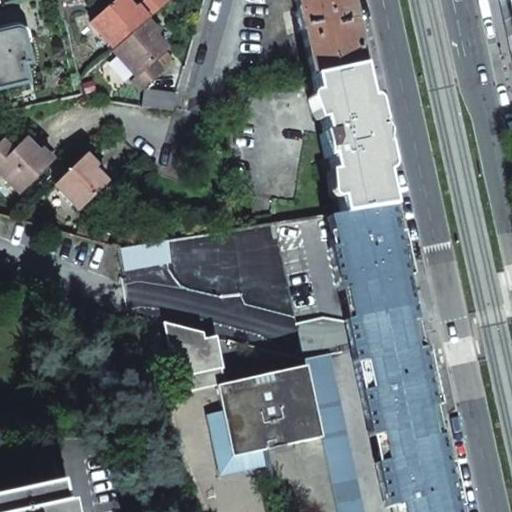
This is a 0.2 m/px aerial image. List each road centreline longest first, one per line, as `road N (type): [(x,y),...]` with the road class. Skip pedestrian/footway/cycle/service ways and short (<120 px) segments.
road 1 (secondary): [(377,0),(490,511)]
road 2 (residential): [(511,203),(468,0)]
